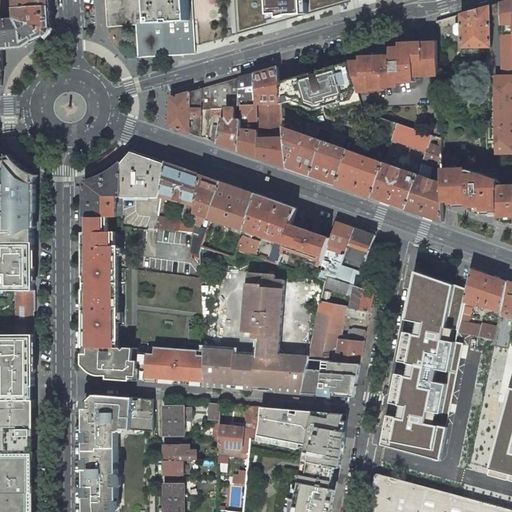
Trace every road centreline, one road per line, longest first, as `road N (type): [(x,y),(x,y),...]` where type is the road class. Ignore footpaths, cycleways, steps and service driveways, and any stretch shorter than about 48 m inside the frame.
road 1 (secondary): [(103,95),(466,0)]
road 2 (secondary): [(98,128),(403,235)]
road 3 (residential): [(63,382),(309,399),(371,412)]
road 4 (residential): [(63,382),(64,140)]
road 5 (residential): [(403,235),(371,412)]
road 6 (residential): [(64,511),(63,382)]
road 7 (unknown): [(227,398),(230,275)]
